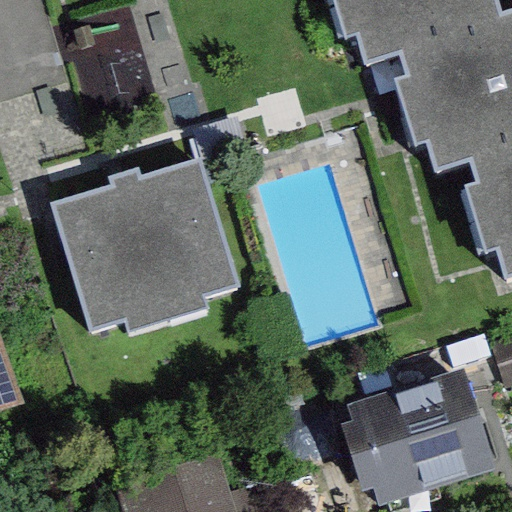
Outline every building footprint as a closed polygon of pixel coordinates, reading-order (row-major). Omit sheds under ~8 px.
[(363,70),(401,59),(501,28),(500,25),(492,0),(344,0),(357,40),(354,41),(363,70)] [(71,36),(98,103),(157,80),(130,13),(71,36)] [(437,176),(472,166),(511,153),(511,21),(500,25),(501,28),(401,59),(409,84),(412,83),(431,147),(428,147),(437,176)] [(511,153),(472,166),(479,191),(482,190),(502,254),(499,255),(507,283),(511,281),(511,153)] [(126,324),(125,322),(203,298),(204,301),(238,290),(200,165),(140,184),(137,176),(112,184),(115,191),(54,210),(92,335),(126,324)] [(486,334),(351,376),(354,386),(371,381),(374,390),(492,353),(486,334)] [(511,341),(494,348),(496,355),(507,386),(511,384),(511,341)] [(487,466),(461,383),(358,416),(384,498),(487,466)] [(274,511),(267,487),(252,492),(251,488),(224,497),(212,461),(137,485),(137,486),(122,491),(128,511),(274,511)] [(324,511),(312,472),(281,483),(290,511),(324,511)]
